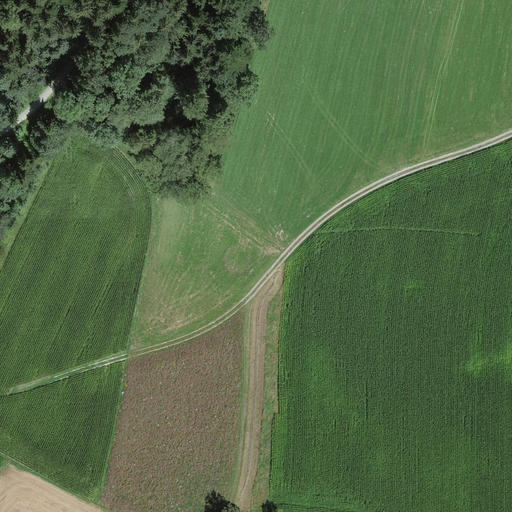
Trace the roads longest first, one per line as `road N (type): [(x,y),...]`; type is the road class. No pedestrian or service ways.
road 1 (track): [(0,393),(218,323),(351,198),(511,132)]
road 2 (track): [(121,0),(33,107)]
